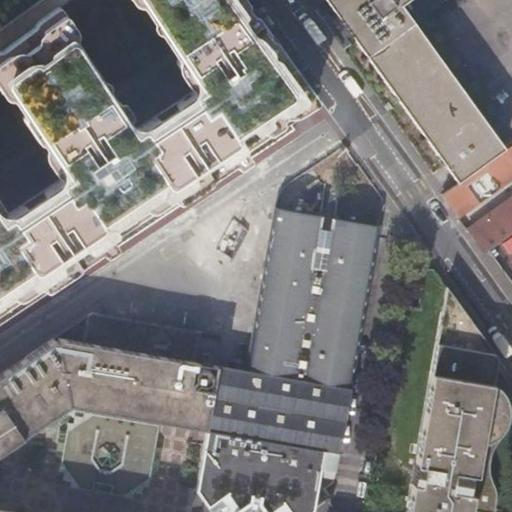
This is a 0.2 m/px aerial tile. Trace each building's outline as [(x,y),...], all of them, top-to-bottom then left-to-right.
[(0,318),(313,111),(313,105),(237,0),(151,0),(213,83),(137,129),(58,16),(0,58),(0,70),(72,174),(4,217),(0,210),(0,318)] [(459,176),(506,142),(403,0),(330,0),(338,10),(340,13),(354,32),(459,176)] [(348,37),(354,32),(340,13),(338,10),(332,15),(348,37)] [(511,140),(440,194),(457,217),(511,176),(511,140)] [(318,185),(314,209),(330,212),(334,188),(318,185)] [(511,196),(466,230),(483,253),(511,232),(511,196)] [(239,364),(218,360),(207,428),(339,447),(377,220),(330,212),(314,209),(268,201),(239,364)] [(410,237),(362,511),(470,511),(471,508),(490,511),(497,468),(496,462),(492,438),(494,433),(497,429),(504,423),(507,414),(507,407),(506,398),(503,392),(497,386),(491,383),(496,356),(410,237)] [(94,310),(0,371),(0,449),(69,404),(158,419),(207,428),(218,360),(204,358),(204,346),(195,344),(194,353),(185,351),(186,342),(190,325),(94,310)] [(195,344),(186,342),(185,351),(194,353),(195,344)] [(153,448),(158,419),(69,404),(64,433),(62,452),(60,462),(70,464),(69,473),(78,475),(76,484),(124,493),(126,483),(136,485),(137,475),(147,477),(149,466),(153,448)] [(339,447),(207,428),(197,488),(214,511),(306,511),(331,494),(325,485),(335,477),(339,447)] [(62,452),(64,433),(54,432),(52,450),(62,452)] [(163,449),(153,448),(149,466),(159,468),(163,449)]
